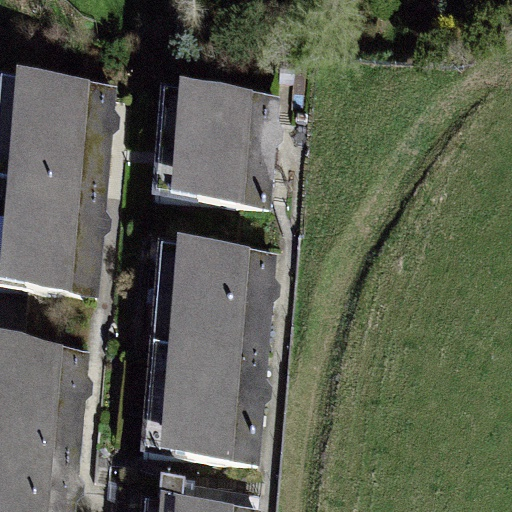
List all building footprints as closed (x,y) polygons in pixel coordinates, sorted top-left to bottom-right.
[(116,93),(0,83),(0,296),(100,304),(116,93)] [(282,105),(163,96),(155,207),(274,216),(282,105)] [(278,262),(160,253),(144,464),(262,473),(278,262)] [(78,511),(91,359),(0,351),(0,511),(78,511)] [(160,507),(144,505),(143,511),(196,511),(183,511),(184,491),(161,489),(160,507)]
